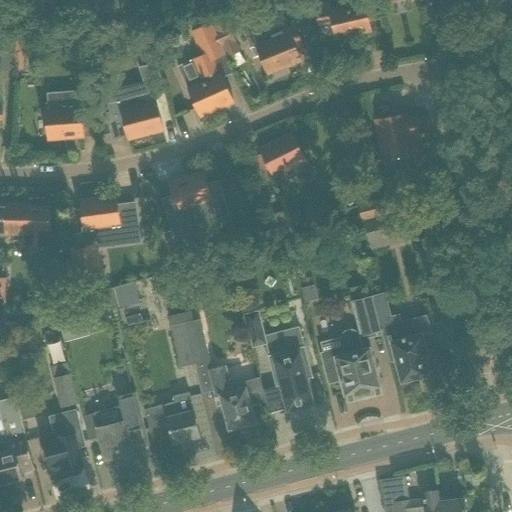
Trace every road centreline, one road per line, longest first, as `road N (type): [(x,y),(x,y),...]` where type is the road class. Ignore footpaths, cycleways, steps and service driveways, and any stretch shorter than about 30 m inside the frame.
road 1 (residential): [(0,177),(115,174),(336,88),(428,71)]
road 2 (tertiary): [(136,511),(499,421)]
road 3 (unclassified): [(428,71),(499,421)]
